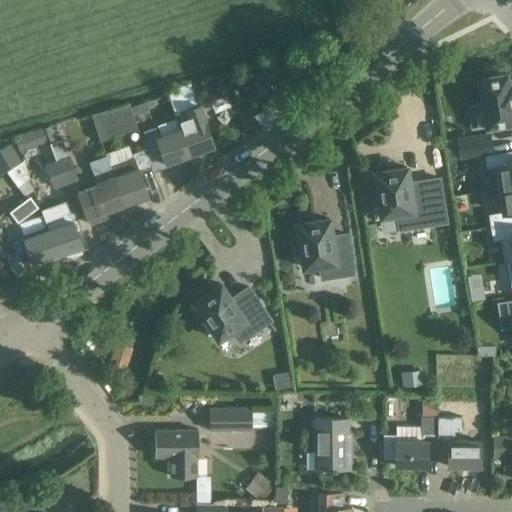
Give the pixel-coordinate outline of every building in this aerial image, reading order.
[(257,98),(280,88),(270,67),(247,77),(257,98)] [(511,123),(511,117),(511,112),(511,83),(507,85),(505,74),(478,78),(485,127),(511,123)] [(145,101),(130,106),(133,116),(149,111),(145,101)] [(129,102),(109,108),(118,135),(137,129),(133,116),(130,106),(129,102)] [(176,112),(190,152),(214,143),(200,106),(189,111),(188,108),(176,112)] [(180,128),(159,136),(155,127),(143,131),(146,139),(142,140),(152,167),(151,167),(153,171),(167,166),(165,162),(190,152),(176,112),(174,113),(180,128)] [(14,137),(19,151),(49,141),(44,127),(14,137)] [(455,139),(459,159),(490,153),(487,134),(455,139)] [(62,139),(50,143),(56,160),(64,184),(76,180),(62,139)] [(114,178),(123,203),(148,194),(140,171),(151,167),(152,167),(142,140),(142,139),(105,153),(107,157),(106,157),(111,168),(114,178)] [(10,143),(0,149),(0,173),(21,161),(10,143)] [(494,166),(498,189),(511,186),(511,155),(511,151),(484,155),(486,168),(494,166)] [(56,160),(44,164),(52,188),(64,184),(56,160)] [(391,164),(376,166),(377,171),(374,172),(376,185),(370,186),(373,204),(379,203),(380,216),(397,213),(399,229),(446,222),(439,178),(409,183),(406,167),(391,169),(391,164)] [(87,216),(99,212),(123,203),(114,178),(111,168),(92,175),(96,185),(78,191),(87,216)] [(489,221),(490,227),(511,223),(511,186),(498,189),(501,212),(488,214),(489,221)] [(48,229),(57,254),(83,244),(69,207),(57,212),(62,223),(48,229)] [(314,221),(311,216),(299,218),(300,223),(296,224),(298,236),(293,237),(296,255),(301,255),(303,267),(319,265),(321,278),(353,273),(347,234),(331,236),(329,218),(314,221)] [(500,239),(504,261),(511,260),(511,223),(490,227),(492,240),(500,239)] [(57,254),(48,229),(12,242),(16,254),(28,249),(33,262),(57,254)] [(230,298),(220,284),(207,291),(204,286),(192,294),(195,299),(192,301),(199,311),(195,314),(205,330),(209,327),(218,339),(231,330),(239,341),(271,320),(248,287),(230,298)] [(511,300),(497,303),(501,328),(511,326),(511,300)] [(116,342),(108,364),(125,370),(132,348),(116,342)] [(479,344),(479,354),(496,353),(496,344),(479,344)] [(403,388),(425,385),(423,370),(401,373),(403,388)] [(275,389),(292,387),(290,372),(273,375),(275,389)] [(427,465),(427,439),(437,439),(437,416),(437,396),(422,396),(422,416),(420,416),(420,425),(396,425),(396,433),(382,433),(382,458),(395,458),(395,465),(427,465)] [(252,407),(208,407),(208,430),(252,430),(252,407)] [(348,416),(314,416),(314,469),(351,469),(351,442),(348,441),(348,416)] [(437,416),(437,439),(447,440),(447,465),(479,466),(480,440),(462,440),(462,416),(437,416)] [(197,456),(197,429),(155,429),(155,440),(152,443),(152,449),(156,452),(156,455),(170,455),(171,475),(196,475),(196,456),(197,456)] [(511,434),(492,434),(493,457),(503,458),(502,476),(511,476),(511,434)] [(258,471),(245,488),(257,498),(259,495),(263,498),(272,487),(268,483),(270,481),(258,471)] [(351,511),(351,506),(343,506),(343,492),(322,492),(319,492),(318,492),(318,511),(351,511)] [(17,499),(16,508),(16,511),(18,511),(23,511),(46,511),(47,511),(43,511),(44,498),(17,499)]
